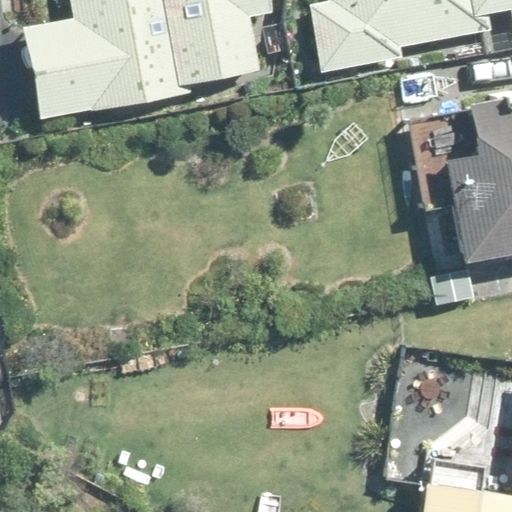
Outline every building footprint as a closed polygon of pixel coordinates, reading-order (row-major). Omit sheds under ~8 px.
[(70,0),(76,25),(24,36),(42,127),(93,116),(94,119),(185,101),(165,0),(70,0)] [(165,0),(185,101),(191,100),(189,91),(263,76),(253,24),(276,19),(272,0),(165,0)] [(326,0),(328,6),(308,9),(320,80),(403,65),(401,55),(493,39),(489,21),(475,24),(470,0),(326,0)] [(511,0),(470,0),(475,24),(489,21),(511,17),(511,23),(511,0)] [(482,169),(452,174),(471,276),(511,269),(511,111),(473,118),(482,169)] [(511,511),(485,509),(489,477),(435,470),(429,511),(511,511)]
